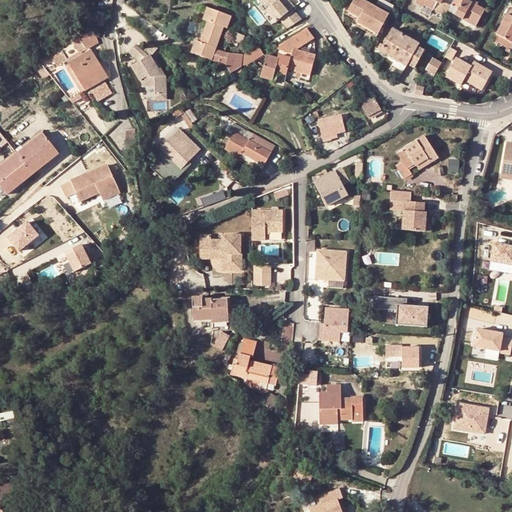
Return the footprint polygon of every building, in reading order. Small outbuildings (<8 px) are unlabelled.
[(284,23),(298,15),(293,9),(295,8),(288,0),(262,0),(271,11),(269,13),(279,24),(283,21),(284,23)] [(364,15),(361,20),(382,31),(391,16),(364,0),(357,0),(353,9),(364,15)] [(422,10),(443,21),(446,15),(449,9),(440,4),(441,0),(414,0),(411,7),(420,13),(422,10)] [(454,0),(449,9),(455,12),(451,18),(473,30),(483,12),(463,1),(463,0),(454,0)] [(212,59),(216,50),(217,48),(224,26),(228,27),(231,14),(207,6),(202,19),(206,20),(199,41),(195,39),(191,52),(212,59)] [(258,24),(266,20),(258,6),(250,10),(258,24)] [(449,9),(446,15),(451,18),(455,12),(449,9)] [(495,37),(511,45),(511,12),(508,10),(495,37)] [(266,17),(274,27),(279,24),(269,13),(266,17)] [(298,15),(284,23),(290,30),(302,20),(298,15)] [(102,19),(100,31),(107,31),(109,21),(102,19)] [(316,39),(309,29),(277,48),(282,51),(291,54),(294,53),(294,50),(297,50),(316,39)] [(411,62),(408,66),(414,70),(426,51),(418,46),(419,44),(394,29),(384,46),(411,62)] [(88,32),(84,32),(76,38),(78,41),(83,48),(94,41),(88,32)] [(511,50),(511,45),(495,37),(492,42),(511,51),(511,50)] [(149,60),(157,52),(149,44),(144,50),(149,54),(145,57),(133,47),(127,54),(137,62),(129,67),(137,81),(144,78),(145,89),(155,88),(155,92),(167,91),(165,76),(159,75),(149,60)] [(378,52),(406,69),(408,66),(411,62),(384,46),(383,47),(381,46),(378,52)] [(228,64),(234,74),(264,57),(258,47),(241,57),(216,50),(212,59),(228,64)] [(451,48),(445,57),(451,61),(457,51),(451,48)] [(90,50),(68,64),(87,92),(108,79),(90,50)] [(297,50),(294,50),(294,53),(292,59),(281,56),(279,59),(269,56),(263,78),(274,81),(276,73),(287,76),(289,70),(298,72),(303,74),(312,76),(317,56),(297,50)] [(67,61),(61,53),(50,60),(56,68),(67,61)] [(441,62),(433,57),(425,69),(434,75),(441,62)] [(462,83),(481,94),(492,74),(475,65),(472,69),(456,59),(444,78),(459,87),(462,83)] [(70,101),(73,105),(82,99),(79,95),(70,101)] [(376,99),(363,106),(369,118),(383,111),(376,99)] [(191,109),(186,113),(187,115),(193,124),(199,120),(191,109)] [(174,114),(178,119),(184,115),(181,110),(174,114)] [(193,124),(187,115),(183,117),(190,128),(193,125),(193,124)] [(343,115),(319,120),(324,138),(338,135),(347,133),(343,115)] [(244,155),(266,168),(273,156),(263,150),(267,143),(256,136),(252,143),(246,139),(249,133),(236,125),(231,133),(236,135),(226,150),(241,160),(244,155)] [(0,130),(0,143),(3,147),(9,141),(0,130)] [(187,160),(190,162),(195,157),(188,150),(194,142),(181,130),(162,150),(170,158),(180,167),(187,160)] [(42,134),(13,157),(29,179),(59,155),(42,134)] [(418,166),(428,159),(432,164),(439,158),(424,135),(398,152),(404,161),(396,166),(406,180),(413,175),(410,170),(418,165),(418,166)] [(132,159),(138,138),(128,137),(127,152),(130,153),(128,163),(133,164),(132,159)] [(501,178),(511,180),(511,142),(506,141),(501,178)] [(188,150),(195,157),(202,149),(194,142),(188,150)] [(263,150),(273,156),(277,150),(267,143),(263,150)] [(241,160),(263,174),(266,168),(244,155),(241,160)] [(29,179),(13,157),(0,168),(0,184),(9,195),(29,179)] [(180,167),(170,158),(163,165),(176,177),(183,170),(180,167)] [(418,166),(422,171),(432,164),(428,159),(418,166)] [(187,160),(180,167),(183,170),(190,162),(187,160)] [(190,162),(183,170),(187,173),(194,166),(190,162)] [(100,194),(102,198),(120,190),(109,164),(61,185),(68,200),(77,196),(81,203),(100,194)] [(336,172),(314,183),(326,208),(348,197),(343,187),(351,183),(343,169),(336,173),(336,172)] [(104,203),(122,195),(120,190),(102,198),(104,203)] [(425,205),(407,203),(406,213),(404,212),(403,232),(425,234),(426,223),(427,214),(424,214),(425,205)] [(271,212),(252,212),(252,242),(265,242),(265,234),(283,234),(283,212),(278,212),(271,212)] [(39,235),(28,222),(8,237),(19,251),(39,235)] [(211,237),(201,237),(200,256),(227,256),(227,272),(241,272),(242,237),(223,237),(223,242),(211,242),(211,237)] [(82,244),(66,252),(75,271),(91,263),(82,244)] [(511,247),(494,244),(491,262),(511,266),(511,247)] [(347,253),(317,251),(316,281),(345,283),(347,253)] [(200,256),(200,261),(222,261),(222,272),(227,272),(227,256),(200,256)] [(269,267),(254,267),(255,288),(270,288),(269,267)] [(212,317),(230,317),(229,300),(214,301),(214,299),(205,299),(205,296),(195,297),(194,319),(212,319),(212,317)] [(408,306),(408,300),(375,299),(374,311),(398,312),(398,326),(429,327),(430,307),(408,306)] [(482,320),(511,325),(510,331),(511,331),(511,313),(470,306),(467,325),(481,327),(482,320)] [(350,311),(328,310),(327,326),(349,328),(350,311)] [(349,328),(327,326),(323,326),(322,341),(342,342),(343,333),(348,333),(349,328)] [(499,353),(511,355),(511,346),(511,338),(502,337),(503,333),(476,329),(473,346),(500,351),(499,353)] [(214,348),(221,352),(229,337),(222,333),(214,348)] [(252,379),(262,382),(267,383),(275,385),(279,368),(250,361),(251,356),(253,357),(256,343),(245,340),(240,360),(235,359),(232,375),(252,379)] [(386,360),(401,360),(402,350),(386,350),(386,360)] [(320,373),(310,372),(309,383),(319,384),(320,373)] [(261,388),(262,382),(252,379),(251,388),(261,389),(261,388)] [(319,425),(338,426),(338,423),(338,417),(345,418),(347,403),(344,403),(344,386),(329,385),(329,393),(321,393),(319,425)] [(281,401),(273,394),(266,403),(274,410),(281,401)] [(354,404),(347,403),(345,418),(354,418),(354,415),(364,415),(365,401),(354,401),(354,404)] [(485,434),(489,408),(458,403),(454,428),(485,434)] [(14,477),(0,472),(0,500),(4,487),(11,489),(14,477)] [(311,473),(297,474),(298,483),(311,482),(311,473)] [(339,487),(319,493),(321,502),(309,506),(311,511),(345,511),(341,499),(344,498),(339,487)]
